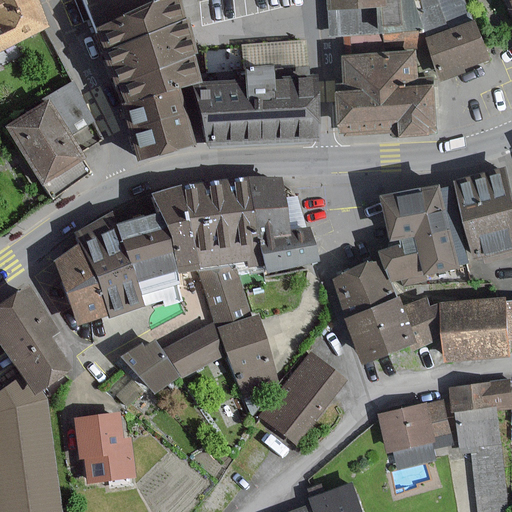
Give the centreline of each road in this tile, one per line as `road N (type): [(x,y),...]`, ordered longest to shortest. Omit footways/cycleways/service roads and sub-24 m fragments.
road 1 (residential): [(252,511),(369,405),(511,363)]
road 2 (residential): [(48,0),(132,187)]
road 3 (secondary): [(329,160),(209,168),(132,187)]
road 4 (secondary): [(507,139),(466,151),(329,160)]
road 5 (residential): [(329,160),(316,0)]
road 6 (secondary): [(132,187),(60,224),(0,270)]
